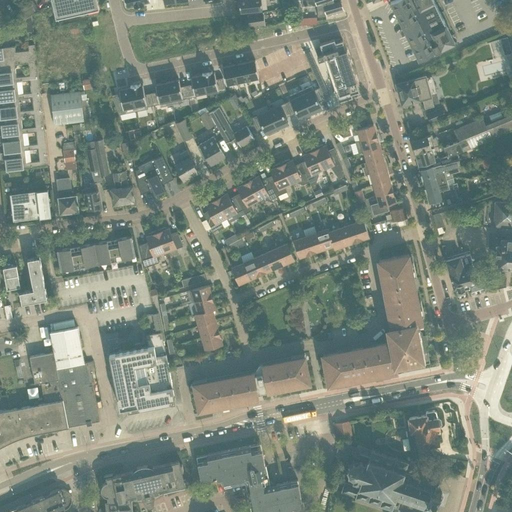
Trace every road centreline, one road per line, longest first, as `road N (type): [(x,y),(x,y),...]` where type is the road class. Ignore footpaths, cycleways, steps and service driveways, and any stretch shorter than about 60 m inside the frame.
road 1 (residential): [(120,20),(135,70),(359,21)]
road 2 (residential): [(179,197),(382,91)]
road 3 (residential): [(250,361),(368,338),(383,317),(370,247)]
road 4 (residential): [(21,322),(88,309),(116,450)]
road 5 (residential): [(2,246),(40,226),(140,215),(179,197)]
road 6 (residential): [(233,300),(370,247)]
road 7 (residential): [(423,231),(382,91)]
road 8 (residential): [(193,433),(181,374),(250,361)]
